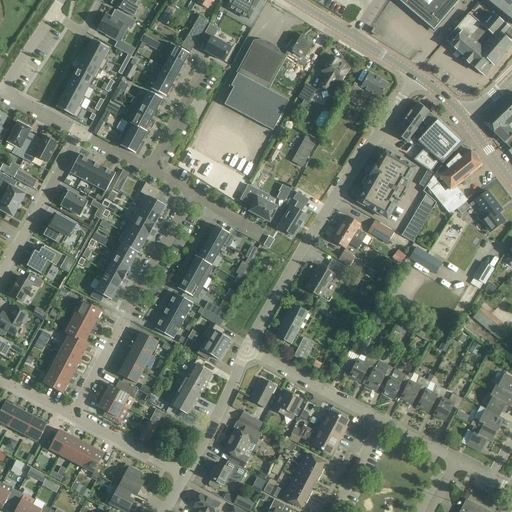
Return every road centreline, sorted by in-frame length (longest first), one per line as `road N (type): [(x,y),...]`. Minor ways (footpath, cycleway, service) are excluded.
road 1 (residential): [(248,349),(374,134),(417,77)]
road 2 (residential): [(73,417),(192,195)]
road 3 (residential): [(62,0),(2,91),(81,136)]
road 4 (unknown): [(280,0),(248,30),(216,94),(218,125),(247,150)]
road 5 (residential): [(0,280),(81,136)]
road 6 (residential): [(382,422),(248,349)]
road 7 (residential): [(185,475),(248,349)]
road 8 (residential): [(185,475),(73,417)]
